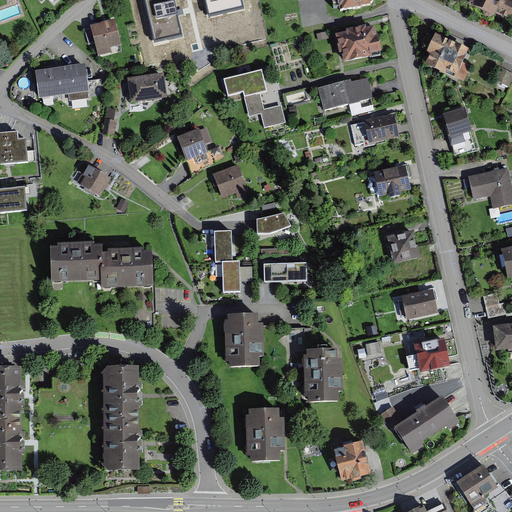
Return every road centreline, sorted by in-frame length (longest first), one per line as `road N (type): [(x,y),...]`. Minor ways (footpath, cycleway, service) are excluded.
road 1 (residential): [(393,0),(493,434)]
road 2 (residential): [(212,507),(200,426),(177,375),(107,343),(0,353)]
road 3 (residential): [(0,99),(142,177),(200,226),(255,226)]
road 4 (tertiary): [(0,507),(212,507)]
road 5 (tertiary): [(344,506),(429,475),(493,434)]
road 6 (tertiary): [(212,507),(344,506)]
road 7 (residential): [(95,0),(0,90)]
